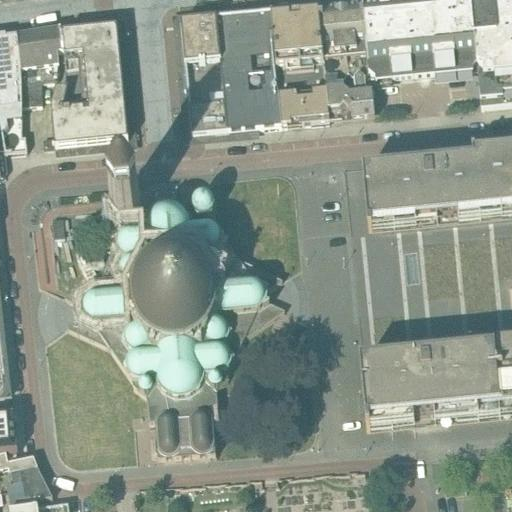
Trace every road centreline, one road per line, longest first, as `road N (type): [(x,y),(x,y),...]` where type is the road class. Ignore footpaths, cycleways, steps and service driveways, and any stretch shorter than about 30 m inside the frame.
road 1 (residential): [(333,467),(83,488),(46,478),(14,206),(19,193),(52,176),(161,166)]
road 2 (residential): [(161,166),(511,133)]
road 3 (residential): [(161,166),(144,0)]
